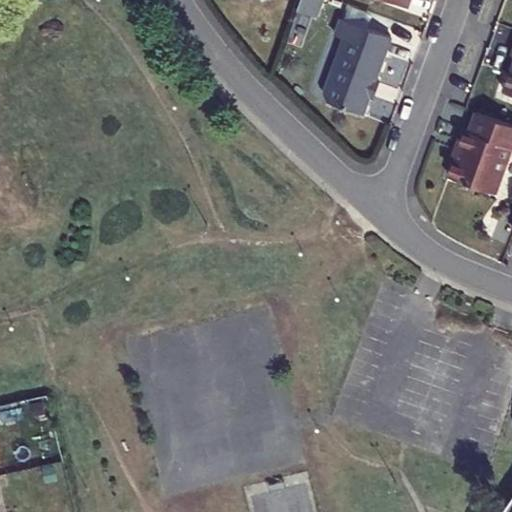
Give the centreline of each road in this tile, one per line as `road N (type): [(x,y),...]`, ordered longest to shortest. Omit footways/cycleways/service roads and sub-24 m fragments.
road 1 (residential): [(178,0),(242,85),(380,214)]
road 2 (residential): [(380,214),(458,0)]
road 3 (residential): [(380,214),(444,262),(511,288)]
